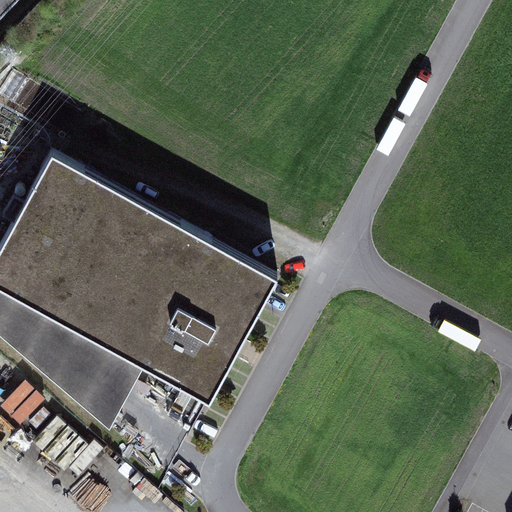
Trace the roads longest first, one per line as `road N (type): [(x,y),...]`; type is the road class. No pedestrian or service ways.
road 1 (unclassified): [(228,511),(220,505),(218,446),(347,248)]
road 2 (unclassified): [(481,0),(353,217),(347,248)]
road 3 (unclassified): [(347,248),(511,347)]
road 4 (unknown): [(1,511),(68,476),(152,511)]
